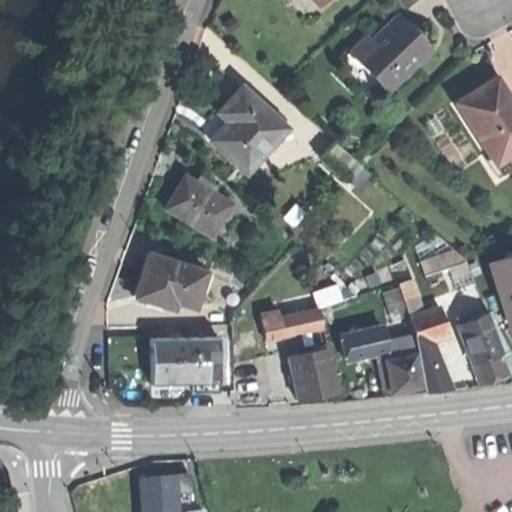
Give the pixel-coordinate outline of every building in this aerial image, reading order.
[(366,34),(343,56),(374,89),(381,82),(389,90),(430,51),(413,34),(397,17),(372,41),(366,34)] [(486,59),(452,88),(495,138),(491,142),(506,160),(511,154),(511,88),(510,87),(486,59)] [(216,145),(242,169),(277,132),(282,126),(256,102),(239,86),(222,104),(209,118),(217,126),(205,139),(214,147),(216,145)] [(260,97),(256,102),(282,126),(277,132),(281,136),(291,126),(260,97)] [(321,155),(348,180),(361,166),(333,141),(321,155)] [(172,192),(164,206),(212,233),(230,201),(182,174),(172,192)] [(422,258),(427,274),(465,260),(459,245),(422,258)] [(210,271),(147,251),(141,271),(134,293),(173,305),(175,298),(192,303),(197,288),(204,291),(210,271)] [(511,255),(490,263),(510,327),(511,326),(511,255)] [(448,267),(397,283),(408,318),(440,308),(459,302),(448,267)] [(408,318),(417,345),(431,341),(448,335),(440,308),(408,318)] [(319,310),(279,317),(283,336),(322,329),(319,310)] [(488,311),(456,323),(480,385),(495,379),(507,375),(501,359),(509,355),(488,311)] [(261,316),(265,339),(283,336),(279,317),(279,313),(261,316)] [(406,322),(340,336),(345,361),(388,352),(389,359),(413,354),(406,322)] [(144,339),(146,382),(171,381),(189,381),(189,393),(214,392),(212,338),(144,339)] [(431,341),(417,345),(427,393),(451,391),(431,341)] [(288,355),(295,398),(317,394),(334,391),(327,349),(288,355)] [(389,359),(384,360),(391,393),(406,390),(420,387),(413,354),(389,359)] [(162,476),(150,477),(151,511),(186,511),(186,508),(186,492),(185,475),(171,476),(162,476)] [(199,491),(199,475),(185,475),(186,492),(199,491)]
